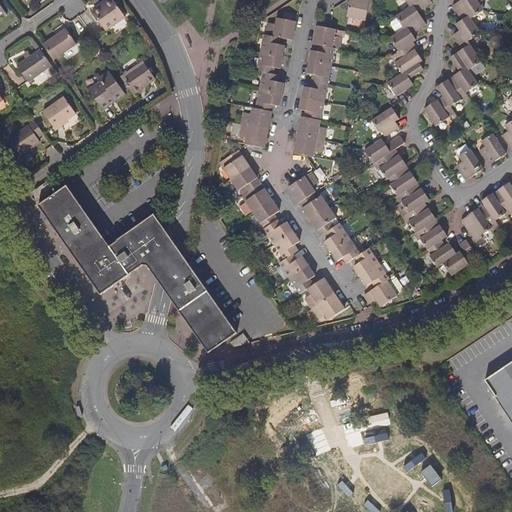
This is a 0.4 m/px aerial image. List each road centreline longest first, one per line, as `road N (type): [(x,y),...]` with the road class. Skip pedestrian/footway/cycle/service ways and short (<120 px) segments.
road 1 (residential): [(511,265),(427,320),(182,377)]
road 2 (residential): [(322,0),(307,9),(268,165),(354,298)]
road 3 (residential): [(511,164),(457,199),(410,131),(446,0)]
road 4 (residential): [(1,197),(112,354)]
road 5 (residential): [(134,107),(1,197)]
